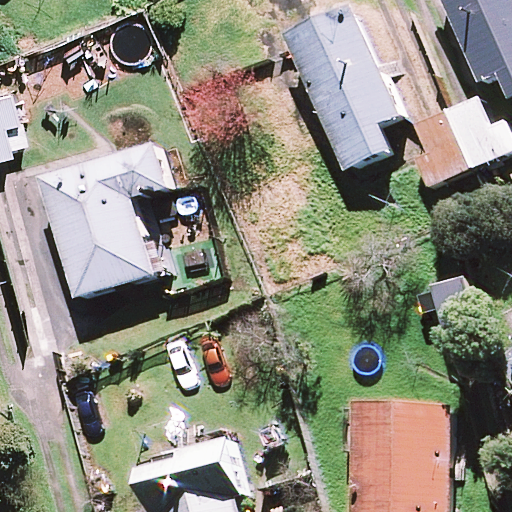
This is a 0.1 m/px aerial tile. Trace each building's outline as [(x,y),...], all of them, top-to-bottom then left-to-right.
[(511,0),(458,0),(492,80),(511,71),(511,0)] [(410,116),(368,7),(300,34),(354,171),(401,153),(389,124),(410,116)] [(0,151),(8,149),(1,122),(13,118),(4,85),(0,86),(0,151)] [(511,152),(511,120),(496,90),(412,132),(448,204),(481,188),(474,172),(511,152)] [(180,189),(166,144),(51,178),(88,301),(170,276),(147,199),(180,189)] [(439,318),(439,334),(452,334),(452,340),(496,340),(496,280),(429,280),(429,318),(439,318)] [(465,511),(463,395),(365,398),(368,511),(465,511)] [(252,511),(236,442),(155,461),(167,511),(252,511)]
